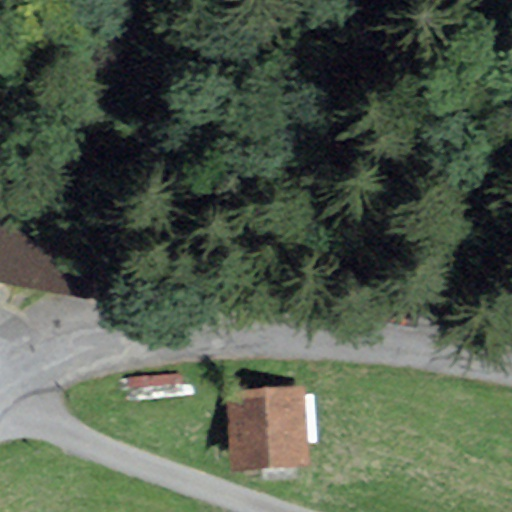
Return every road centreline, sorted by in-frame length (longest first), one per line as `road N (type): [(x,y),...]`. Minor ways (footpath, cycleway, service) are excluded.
road 1 (unclassified): [(283,511),(0,400)]
road 2 (track): [(511,298),(340,264),(241,334)]
